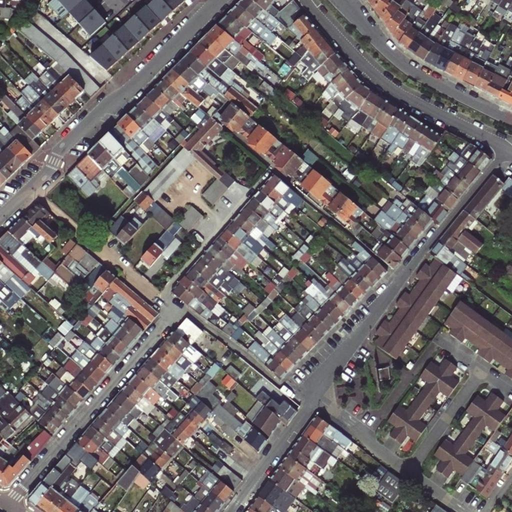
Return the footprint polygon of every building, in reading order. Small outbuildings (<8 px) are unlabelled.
[(86,0),(62,0),(59,3),(91,38),(107,23),(86,0)] [(157,0),(92,58),(106,74),(188,0),(157,0)] [(242,0),(238,5),(273,34),(277,37),(278,34),(272,29),(274,27),(271,24),(275,19),(252,0),(242,0)] [(252,0),(275,19),(288,29),(293,24),(295,22),(290,17),(300,8),(295,0),(292,0),(280,11),(271,3),(273,0),(252,0)] [(365,0),(373,10),(380,0),(365,0)] [(380,19),(393,2),(394,0),(380,0),(373,10),(380,19)] [(406,0),(401,8),(398,12),(406,18),(413,8),(411,7),(415,0),(406,0)] [(406,18),(404,20),(412,26),(423,11),(429,2),(430,0),(419,0),(419,1),(418,0),(413,8),(406,18)] [(511,0),(502,0),(498,6),(507,12),(508,11),(511,3),(511,0)] [(386,28),(398,12),(401,8),(393,2),(380,19),(386,28)] [(430,7),(436,10),(439,6),(434,2),(432,4),(429,2),(423,11),(425,13),(430,7)] [(463,9),(454,3),(450,8),(459,15),(463,9)] [(229,14),(245,27),(247,29),(252,24),(269,38),(273,34),(238,5),(229,14)] [(507,12),(498,6),(496,11),(505,17),(507,12)] [(425,13),(423,11),(412,26),(411,28),(420,34),(430,19),(436,10),(430,7),(425,13)] [(304,15),(300,8),(290,17),(295,22),(304,15)] [(392,36),(404,20),(406,18),(398,12),(386,28),(392,36)] [(217,26),(259,61),(263,56),(237,35),(245,27),(229,14),(217,26)] [(295,22),(293,24),(305,39),(316,29),(304,15),(295,22)] [(428,39),(438,24),(430,19),(420,34),(428,39)] [(399,45),(411,28),(412,26),(404,20),(392,36),(399,45)] [(450,24),(445,22),(441,26),(438,24),(428,39),(436,45),(436,44),(450,24)] [(28,39),(37,29),(32,24),(23,34),(28,39)] [(446,49),(457,28),(450,24),(436,44),(446,49)] [(207,35),(237,59),(246,67),(250,61),(271,78),(275,74),(259,61),(217,26),(207,35)] [(407,51),(420,34),(411,28),(399,45),(407,51)] [(455,54),(466,33),(457,28),(446,49),(455,54)] [(33,44),(43,33),(37,29),(28,39),(33,44)] [(307,52),(324,38),(316,29),(305,39),(301,42),(304,45),(296,52),(302,57),(304,55),(307,52)] [(48,38),(43,33),(33,44),(39,48),(48,38)] [(455,54),(464,59),(473,41),(475,37),(466,33),(455,54)] [(416,56),(428,39),(420,34),(407,51),(416,56)] [(229,68),(237,59),(207,35),(199,43),(229,68)] [(44,53),(53,42),(48,38),(39,48),(44,53)] [(336,53),(324,38),(307,52),(304,55),(311,61),(299,75),(307,82),(313,74),(313,72),(319,67),(336,53)] [(424,62),(436,45),(428,39),(416,56),(424,62)] [(292,49),(298,44),(294,40),(287,45),(292,49)] [(473,63),(480,48),(482,45),(473,41),(464,59),(473,63)] [(50,57),(58,47),(53,42),(44,53),(50,57)] [(229,68),(199,43),(190,53),(243,97),(247,93),(235,82),(236,81),(225,72),(229,68)] [(436,68),(446,49),(436,44),(436,45),(424,62),(436,68)] [(64,52),(58,47),(50,57),(55,62),(64,52)] [(483,69),(491,53),(480,48),(473,63),(483,69)] [(495,75),(499,65),(497,63),(502,52),(493,48),(491,53),(483,69),(484,69),(483,70),(494,75),(495,75)] [(446,73),(455,54),(446,49),(436,68),(446,73)] [(60,67),(69,58),(64,52),(55,62),(60,67)] [(258,109),(243,97),(190,53),(181,62),(227,100),(240,110),(250,118),(258,109)] [(330,85),(349,69),(336,53),(319,67),(326,75),(322,78),(325,81),(321,85),(326,90),(328,87),(330,85)] [(455,78),(464,59),(455,54),(446,73),(455,78)] [(64,72),(74,63),(69,58),(60,67),(64,72)] [(463,82),(473,63),(464,59),(455,78),(463,82)] [(227,100),(181,62),(173,70),(201,93),(209,99),(212,96),(223,105),(227,100)] [(69,78),(79,68),(74,63),(64,72),(69,78)] [(474,87),(483,70),(484,69),(483,69),(473,63),(463,82),(474,87)] [(511,63),(509,69),(510,70),(505,80),(507,81),(502,91),(510,94),(511,92),(508,91),(511,82),(511,78),(510,78),(511,73),(511,63)] [(66,91),(74,99),(82,92),(54,65),(50,68),(46,64),(42,68),(48,74),(57,83),(56,84),(64,92),(66,91)] [(505,80),(510,70),(509,69),(499,65),(495,75),(505,80)] [(84,74),(79,68),(69,78),(74,83),(84,74)] [(328,87),(335,95),(356,77),(349,69),(330,85),(328,87)] [(199,95),(201,93),(173,70),(163,80),(186,99),(206,115),(211,119),(216,113),(195,96),(197,94),(199,95)] [(474,87),(485,93),(494,75),(483,70),(474,87)] [(66,107),(74,99),(66,91),(64,92),(56,84),(57,83),(48,74),(40,82),(42,84),(48,90),(65,108),(66,107)] [(79,88),(88,79),(84,74),(74,83),(79,88)] [(498,99),(502,91),(507,81),(505,80),(495,75),(494,75),(485,93),(498,99)] [(346,99),(363,85),(356,77),(335,95),(335,96),(341,103),(346,99)] [(84,93),(93,84),(88,79),(79,88),(84,93)] [(177,108),(186,99),(163,80),(155,88),(177,108)] [(65,108),(48,90),(42,84),(40,82),(35,86),(31,82),(27,86),(31,91),(40,100),(39,101),(47,109),(49,107),(57,116),(65,108)] [(98,90),(93,84),(84,93),(89,99),(98,90)] [(346,118),(349,120),(372,91),(363,85),(346,99),(353,108),(346,118)] [(48,125),(57,116),(49,107),(47,109),(39,101),(40,100),(31,91),(27,86),(19,94),(23,98),(36,111),(48,125)] [(168,117),(177,108),(155,88),(146,98),(168,117)] [(372,91),(349,120),(360,128),(381,97),(372,91)] [(502,91),(498,99),(511,105),(511,93),(511,92),(510,94),(502,91)] [(15,107),(1,92),(0,92),(0,99),(11,111),(7,115),(18,126),(11,133),(32,155),(39,148),(32,140),(41,132),(32,124),(31,125),(23,117),(24,116),(15,107)] [(370,134),(390,103),(381,97),(360,128),(370,134)] [(32,124),(41,132),(48,125),(36,111),(23,98),(15,107),(24,116),(23,117),(31,125),(32,124)] [(146,98),(137,106),(159,126),(168,117),(146,98)] [(228,124),(240,110),(227,100),(223,105),(220,109),(216,113),(211,119),(222,126),(225,122),(228,124)] [(379,140),(381,138),(400,109),(390,103),(370,134),(379,140)] [(159,126),(137,106),(127,116),(149,139),(160,127),(159,126)] [(400,109),(381,138),(390,145),(410,116),(400,109)] [(250,118),(240,110),(228,124),(242,136),(254,121),(250,118)] [(201,129),(198,133),(209,143),(223,127),(222,126),(211,119),(206,115),(197,125),(201,129)] [(118,125),(146,154),(151,150),(144,143),(149,139),(127,116),(118,125)] [(322,129),(327,123),(319,116),(314,122),(322,129)] [(420,123),(410,116),(390,145),(387,151),(392,154),(397,146),(402,150),(420,123)] [(256,148),(268,133),(254,121),(242,136),(256,148)] [(413,157),(431,130),(420,123),(402,150),(413,157)] [(157,165),(146,154),(118,125),(109,135),(149,174),(157,165)] [(15,155),(23,163),(32,155),(11,133),(9,131),(5,134),(0,128),(0,139),(6,146),(5,148),(13,156),(15,155)] [(430,153),(439,141),(442,137),(431,130),(413,157),(419,161),(421,157),(425,159),(430,153)] [(446,131),(442,137),(439,141),(444,144),(451,134),(446,131)] [(179,145),(187,137),(181,132),(174,140),(179,145)] [(201,151),(209,143),(198,133),(184,148),(195,159),(213,175),(219,167),(201,151)] [(256,148),(269,158),(282,144),(268,133),(256,148)] [(128,161),(147,180),(151,176),(149,174),(109,135),(100,144),(122,166),(128,161)] [(0,157),(14,172),(23,163),(15,155),(13,156),(5,148),(6,146),(0,139),(0,157)] [(142,186),(122,166),(100,144),(88,155),(103,171),(107,175),(114,183),(120,177),(128,186),(123,192),(130,199),(142,186)] [(282,169),(294,155),(282,144),(269,158),(282,169)] [(480,172),(491,158),(474,145),(470,144),(460,157),(480,172)] [(184,148),(143,193),(154,203),(195,159),(184,148)] [(311,153),(307,150),(300,159),(303,162),(311,153)] [(103,171),(88,155),(76,167),(97,189),(100,186),(98,184),(94,180),(103,171)] [(300,159),(294,155),(282,169),(296,181),(308,166),(303,162),(300,159)] [(470,185),(480,172),(460,157),(460,156),(454,164),(451,162),(447,167),(449,168),(470,185)] [(0,173),(6,180),(14,172),(0,157),(0,173)] [(296,181),(309,191),(321,177),(308,166),(296,181)] [(76,167),(67,176),(88,198),(97,189),(76,167)] [(470,185),(449,168),(445,172),(446,173),(443,176),(439,181),(459,198),(470,185)] [(439,181),(443,176),(434,169),(430,175),(433,177),(439,181)] [(98,184),(107,175),(103,171),(94,180),(98,184)] [(295,193),(290,189),(276,177),(273,174),(266,183),(292,205),(297,199),(301,202),(303,199),(295,193)] [(504,182),(493,175),(481,190),(492,198),(504,183),(504,182)] [(309,191),(323,203),(335,189),(321,177),(309,191)] [(449,211),(459,198),(439,181),(433,177),(427,184),(439,194),(434,199),(449,211)] [(213,205),(228,189),(217,179),(203,195),(213,205)] [(292,205),(266,183),(259,191),(286,215),(293,207),(292,205)] [(439,194),(427,184),(421,191),(425,194),(427,196),(428,194),(434,199),(439,194)] [(337,215),(350,201),(335,189),(323,203),(337,215)] [(492,198),(481,190),(464,211),(475,219),(492,198)] [(259,191),(252,198),(279,221),(283,225),(287,220),(292,224),(294,221),(289,217),(286,215),(259,191)] [(433,221),(415,206),(397,191),(395,194),(402,199),(400,201),(396,198),(392,203),(399,208),(425,230),(433,221)] [(151,217),(166,231),(175,221),(154,203),(143,193),(134,202),(146,212),(151,217)] [(415,206),(433,221),(438,224),(449,211),(434,199),(428,194),(427,196),(425,194),(415,206)] [(246,206),(269,227),(277,233),(280,230),(275,225),(279,221),(252,198),(246,206)] [(295,208),(301,202),(297,199),(292,205),(293,207),(295,208)] [(355,221),(363,212),(350,201),(337,215),(351,226),(355,221)] [(38,204),(22,219),(46,239),(56,248),(58,250),(65,243),(41,222),(49,214),(38,204)] [(382,211),(417,239),(425,230),(399,208),(397,211),(388,204),(382,211)] [(188,232),(203,216),(192,206),(178,222),(188,232)] [(262,235),(269,227),(246,206),(239,214),(262,235)] [(372,220),(379,225),(409,249),(417,239),(382,211),(379,214),(377,213),(372,220)] [(475,219),(464,211),(447,232),(472,251),(475,254),(483,244),(466,230),(475,219)] [(125,246),(151,217),(146,212),(142,217),(138,214),(130,223),(122,216),(109,232),(125,246)] [(294,221),(295,222),(298,218),(293,213),(289,217),(294,221)] [(232,222),(255,241),(258,238),(268,247),(272,243),(262,235),(239,214),(232,222)] [(41,245),(46,239),(22,219),(9,232),(24,245),(33,237),(41,245)] [(323,229),(327,223),(324,220),(318,227),(321,230),(323,229)] [(355,236),(362,227),(355,221),(351,226),(352,227),(355,236)] [(232,222),(225,230),(248,249),(252,244),(260,250),(262,248),(255,241),(232,222)] [(371,234),(382,243),(401,259),(409,249),(379,225),(371,234)] [(219,237),(249,264),(253,259),(260,265),(263,262),(248,249),(225,230),(219,237)] [(175,238),(166,231),(141,260),(150,268),(175,238)] [(38,258),(24,245),(9,232),(0,239),(0,260),(14,275),(17,277),(27,265),(31,268),(32,267),(38,272),(45,264),(43,262),(38,258)] [(472,251),(447,232),(439,241),(464,261),(472,251)] [(252,266),(249,264),(219,237),(212,245),(243,272),(245,274),(252,266)] [(67,258),(78,244),(73,239),(61,253),(67,258)] [(464,261),(439,241),(429,253),(436,259),(457,274),(467,282),(471,277),(463,271),(468,264),(464,261)] [(360,253),(357,256),(380,279),(387,272),(365,249),(356,242),(352,247),(360,253)] [(374,253),(391,267),(393,269),(401,259),(382,243),(374,253)] [(78,244),(67,258),(64,261),(63,262),(61,264),(54,272),(64,281),(71,273),(74,269),(79,264),(88,253),(78,244)] [(243,272),(212,245),(205,253),(228,272),(232,268),(241,275),(243,272)] [(43,262),(49,256),(44,251),(38,258),(43,262)] [(54,272),(61,264),(63,262),(52,252),(49,256),(43,262),(45,264),(54,272)] [(79,264),(90,273),(99,263),(88,253),(79,264)] [(235,278),(228,272),(205,253),(198,261),(228,286),(235,278)] [(486,262),(476,254),(473,258),(483,265),(486,262)] [(357,271),(373,286),(380,279),(357,256),(353,260),(360,268),(357,271)] [(365,294),(373,286),(357,271),(345,259),(343,263),(345,265),(341,270),(342,271),(365,294)] [(395,359),(457,274),(436,259),(430,268),(425,264),(416,276),(421,280),(409,296),(404,293),(396,304),(401,308),(389,324),(384,321),(376,332),(381,336),(374,344),(395,359)] [(14,275),(0,260),(0,279),(5,284),(6,284),(14,275)] [(228,286),(198,261),(192,268),(219,291),(221,289),(229,296),(233,291),(228,286)] [(79,264),(74,269),(71,273),(64,281),(74,290),(90,273),(79,264)] [(110,286),(117,278),(101,264),(86,282),(93,288),(84,298),(88,303),(80,312),(84,316),(87,313),(110,286)] [(291,277),(297,269),(293,265),(288,270),(286,272),(291,277)] [(192,268),(185,276),(208,296),(211,292),(219,299),(222,294),(219,291),(192,268)] [(351,308),(359,301),(332,275),(326,269),(322,273),(329,280),(326,283),(351,308)] [(332,275),(359,301),(365,294),(342,271),(338,275),(335,272),(332,275)] [(284,284),(291,277),(286,272),(281,278),(279,280),(284,284)] [(178,284),(201,304),(208,296),(185,276),(178,284)] [(117,278),(110,286),(126,300),(151,323),(158,315),(117,278)] [(321,292),(345,315),(351,308),(326,283),(323,287),(313,278),(310,281),(318,290),(321,292)] [(275,286),(273,288),(277,291),(284,284),(279,280),(275,286)] [(207,309),(201,304),(178,284),(171,292),(200,317),(207,309)] [(311,297),(314,294),(306,286),(303,289),(311,297)] [(222,294),(227,298),(229,296),(221,289),(219,291),(222,294)] [(314,300),(321,292),(318,290),(314,294),(311,297),(312,297),(314,300)] [(321,292),(314,300),(338,322),(345,315),(321,292)] [(314,300),(312,297),(304,305),(307,307),(314,300)] [(260,303),(255,298),(251,303),(256,308),(260,303)] [(124,315),(144,332),(151,323),(126,300),(118,310),(124,315)] [(307,307),(330,330),(338,322),(314,300),(307,307)] [(511,341),(460,302),(445,323),(453,329),(449,334),(461,343),(465,338),(481,349),(477,355),(489,363),(492,358),(508,370),(505,375),(511,380),(511,341)] [(323,337),(330,330),(307,307),(304,305),(303,303),(300,306),(304,309),(299,314),(323,337)] [(209,311),(207,309),(200,317),(202,318),(209,311)] [(87,313),(84,316),(79,322),(85,327),(94,318),(87,313)] [(292,321),(316,344),(323,337),(299,314),(292,321)] [(136,341),(144,332),(124,315),(116,323),(136,341)] [(136,341),(116,323),(108,316),(100,325),(106,330),(128,349),(136,341)] [(309,351),(293,335),(276,319),(271,323),(278,331),(276,333),(279,336),(302,359),(309,351)] [(309,351),(316,344),(292,321),(289,324),(296,331),(293,335),(309,351)] [(230,338),(234,333),(227,326),(222,332),(230,338)] [(244,338),(253,347),(257,343),(240,326),(234,333),(230,338),(239,344),(244,338)] [(121,358),(128,349),(106,330),(98,338),(101,341),(121,358)] [(296,365),(276,346),(260,330),(255,334),(266,345),(263,348),(288,373),(296,365)] [(174,331),(167,340),(190,360),(198,351),(174,331)] [(296,365),(302,359),(279,336),(275,339),(279,343),(276,346),(296,365)] [(159,348),(186,372),(191,367),(196,371),(199,368),(190,360),(167,340),(159,348)] [(121,358),(101,341),(98,346),(93,341),(89,345),(113,367),(121,358)] [(106,375),(113,367),(89,345),(85,342),(82,346),(86,351),(83,355),(106,375)] [(253,354),(261,346),(257,343),(253,347),(249,351),(253,354)] [(280,381),(288,373),(263,348),(261,346),(253,354),(280,381)] [(178,382),(186,372),(159,348),(151,358),(178,382)] [(106,375),(83,355),(77,351),(70,359),(75,363),(98,384),(106,375)] [(143,366),(170,389),(171,390),(178,382),(151,358),(143,366)] [(397,406),(387,420),(415,441),(425,427),(417,421),(439,392),(447,398),(458,382),(450,376),(457,368),(445,359),(439,368),(430,362),(419,377),(427,383),(405,412),(397,406)] [(98,384),(75,363),(67,372),(91,392),(98,384)] [(206,375),(211,379),(220,368),(215,365),(206,375)] [(136,375),(159,394),(166,400),(168,398),(165,395),(170,389),(143,366),(136,375)] [(222,402),(225,399),(231,391),(238,384),(226,374),(220,368),(211,379),(203,387),(194,396),(194,397),(212,413),(216,417),(236,434),(258,453),(267,441),(243,420),(244,420),(222,402)] [(69,375),(66,373),(62,369),(59,373),(65,379),(69,375)] [(226,374),(238,384),(259,402),(281,422),(286,426),(297,413),(296,412),(284,402),(280,407),(276,403),(271,399),(267,404),(247,386),(248,385),(230,369),(226,374)] [(390,379),(388,371),(382,372),(381,369),(376,370),(377,381),(390,379)] [(83,401),(62,382),(53,374),(51,377),(46,372),(40,378),(47,385),(76,409),(83,401)] [(91,392),(67,372),(66,373),(69,375),(65,379),(62,382),(83,401),(91,392)] [(159,394),(136,375),(129,383),(148,400),(163,414),(165,412),(153,401),(159,394)] [(211,379),(206,375),(198,383),(203,387),(211,379)] [(0,381),(0,397),(8,390),(0,381)] [(19,390),(25,395),(32,386),(27,381),(19,390)] [(141,409),(148,400),(129,383),(121,392),(141,409)] [(203,387),(198,383),(190,392),(194,396),(203,387)] [(36,389),(45,397),(68,418),(76,409),(47,385),(44,388),(40,385),(36,389)] [(18,403),(25,395),(19,390),(12,398),(18,403)] [(113,401),(133,418),(141,409),(121,392),(113,401)] [(504,418),(505,417),(496,411),(503,402),(491,393),(485,402),(476,396),(465,411),(473,417),(452,447),(443,440),(433,455),(453,470),(461,476),(470,465),(472,462),(464,455),(485,426),(494,432),(504,418)] [(68,418),(45,397),(37,406),(61,426),(68,418)] [(186,405),(204,421),(212,413),(194,397),(187,404),(186,405)] [(280,399),(276,403),(280,407),(284,402),(280,399)] [(126,426),(133,418),(113,401),(107,408),(126,426)] [(278,425),(281,422),(259,402),(252,409),(257,414),(276,430),(278,425)] [(1,404),(0,404),(0,407),(2,409),(0,410),(0,416),(15,431),(31,415),(30,414),(21,406),(11,416),(2,407),(3,407),(1,404)] [(179,412),(179,413),(197,430),(204,421),(186,405),(179,412)] [(53,435),(61,426),(37,406),(30,414),(31,415),(35,418),(53,435)] [(126,426),(107,408),(99,417),(114,431),(119,435),(126,426)] [(171,421),(189,437),(197,430),(179,413),(172,421),(171,421)] [(257,414),(250,422),(269,438),(276,430),(257,414)] [(165,428),(171,422),(163,415),(157,422),(165,428)] [(15,431),(0,416),(0,434),(5,439),(6,440),(15,431)] [(316,416),(309,425),(340,447),(344,450),(350,442),(316,416)] [(91,426),(111,443),(113,441),(108,437),(114,431),(99,417),(91,426)] [(236,434),(216,417),(213,421),(221,428),(220,429),(232,439),(236,434)] [(394,427),(392,430),(404,439),(406,436),(414,442),(415,441),(387,420),(386,421),(394,427)] [(164,429),(164,430),(182,446),(189,437),(171,421),(171,422),(165,428),(164,429)] [(301,436),(332,458),(340,447),(309,425),(301,436)] [(128,457),(111,443),(91,426),(84,435),(109,457),(115,462),(118,458),(129,467),(130,466),(134,462),(128,457)] [(44,430),(27,447),(22,451),(20,453),(0,479),(0,484),(4,488),(9,486),(51,437),(44,430)] [(170,458),(182,446),(164,430),(156,438),(152,442),(170,458)] [(400,444),(404,439),(392,430),(388,436),(400,444)] [(511,455),(511,433),(507,442),(501,439),(497,446),(498,447),(511,455)] [(211,434),(207,438),(227,455),(232,449),(224,442),(223,443),(211,434)] [(99,461),(100,463),(103,465),(109,457),(84,435),(77,443),(99,461)] [(336,460),(332,458),(301,436),(292,448),(310,461),(311,460),(323,468),(328,461),(333,464),(336,460)] [(222,461),(227,455),(207,438),(203,443),(215,453),(214,454),(222,461)] [(0,460),(12,446),(9,443),(6,440),(5,439),(0,444),(0,460)] [(115,439),(113,441),(111,443),(128,457),(131,453),(115,439)] [(149,446),(144,441),(139,447),(131,440),(129,443),(141,454),(149,446)] [(487,471),(486,470),(485,471),(491,475),(495,469),(501,473),(506,466),(511,456),(511,455),(498,447),(497,446),(488,440),(484,446),(494,453),(498,455),(487,471)] [(159,471),(170,458),(152,442),(149,446),(141,454),(159,471)] [(18,448),(22,451),(27,447),(23,443),(18,448)] [(91,471),(99,461),(77,443),(69,451),(75,457),(72,461),(70,463),(76,468),(81,462),(91,471)] [(0,479),(20,453),(12,446),(0,460),(0,479)] [(287,456),(305,469),(310,461),(292,448),(287,456)] [(75,457),(69,451),(66,455),(72,461),(75,457)] [(137,473),(148,482),(159,471),(141,454),(139,457),(145,462),(136,472),(137,473)] [(35,507),(62,474),(70,463),(72,461),(66,455),(28,498),(29,503),(35,507)] [(441,461),(438,465),(449,474),(453,470),(433,455),(432,455),(441,461)] [(317,482),(319,479),(305,469),(287,456),(278,468),(316,497),(318,494),(312,489),(308,486),(313,479),(317,482)] [(188,474),(198,463),(194,460),(184,471),(188,474)] [(485,497),(501,473),(495,469),(491,475),(485,471),(486,470),(477,464),(479,462),(475,460),(474,462),(473,461),(472,462),(470,465),(478,470),(467,485),(485,497)] [(93,472),(100,463),(99,461),(91,471),(93,472)] [(222,464),(217,461),(211,468),(215,472),(222,464)] [(449,474),(438,465),(435,470),(446,478),(449,474)] [(478,470),(470,465),(461,476),(459,480),(467,485),(478,470)] [(131,482),(137,473),(136,472),(130,466),(129,467),(126,471),(119,479),(116,483),(125,491),(131,482)] [(220,476),(235,489),(241,481),(226,468),(224,466),(218,474),(220,476)] [(316,497),(278,468),(270,480),(295,500),(302,492),(313,501),(316,497)] [(184,471),(173,484),(177,487),(178,486),(188,474),(184,471)] [(207,471),(198,482),(201,485),(210,473),(207,471)] [(377,489),(393,501),(406,483),(390,471),(377,489)] [(150,484),(148,482),(137,473),(131,482),(141,488),(142,486),(147,489),(150,484)] [(233,492),(210,473),(201,485),(202,485),(224,504),(233,492)] [(43,511),(45,511),(69,484),(71,482),(69,480),(62,474),(35,507),(43,511)] [(119,479),(114,475),(107,484),(111,488),(116,483),(119,479)] [(81,486),(73,479),(71,482),(69,484),(77,491),(80,488),(81,486)] [(312,489),(317,482),(313,479),(308,486),(312,489)] [(258,497),(277,511),(278,511),(286,502),(293,507),(297,501),(295,500),(270,480),(258,497)] [(60,511),(77,491),(69,484),(45,511),(60,511)] [(211,511),(217,511),(224,504),(202,485),(192,497),(201,503),(211,511)] [(76,511),(90,497),(80,488),(77,491),(60,511),(76,511)] [(90,496),(90,497),(76,511),(91,511),(99,503),(90,496)] [(366,501),(369,502),(375,507),(377,508),(380,503),(370,496),(366,501)] [(277,511),(258,497),(249,509),(253,511),(277,511)] [(169,500),(166,505),(174,511),(176,511),(179,508),(172,503),(169,500)] [(211,511),(201,503),(197,508),(194,505),(190,510),(184,506),(183,507),(177,502),(176,503),(173,501),(172,503),(179,508),(183,511),(211,511)] [(371,511),(375,507),(369,502),(361,511),(371,511)] [(94,511),(101,505),(99,503),(91,511),(94,511)]
